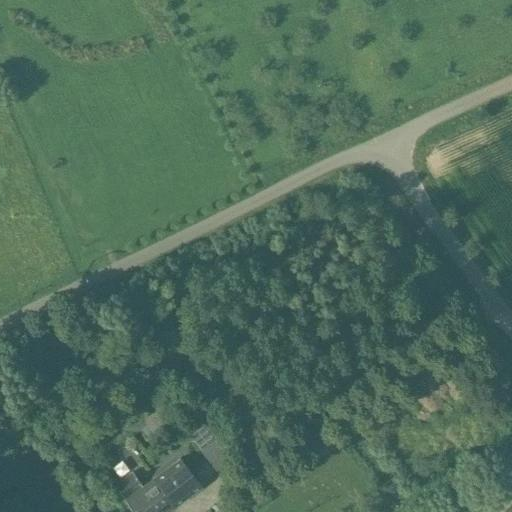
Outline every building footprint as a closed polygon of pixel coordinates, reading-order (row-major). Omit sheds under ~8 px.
[(160,372),(148,353),(129,365),(141,385),(160,372)] [(165,414),(142,434),(149,442),(172,422),(165,414)] [(214,440),(199,421),(186,431),(201,450),(214,440)] [(327,429),(307,443),(317,458),(337,444),(327,429)] [(143,486),(131,472),(114,486),(133,511),(167,511),(201,486),(180,458),(143,486)]
